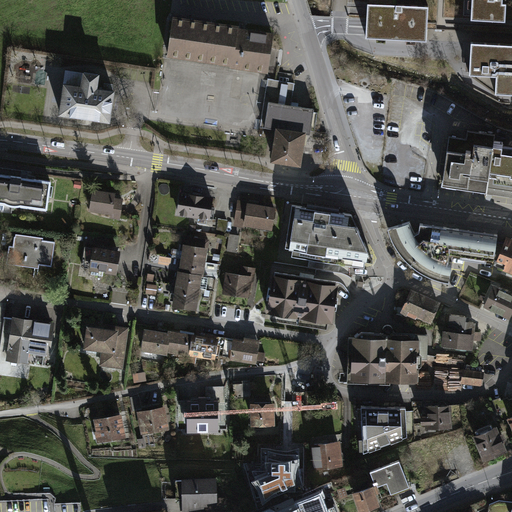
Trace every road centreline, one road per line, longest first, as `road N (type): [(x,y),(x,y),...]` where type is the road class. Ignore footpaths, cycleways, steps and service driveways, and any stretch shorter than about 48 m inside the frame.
road 1 (primary): [(0,140),(355,195)]
road 2 (residential): [(334,340),(0,292)]
road 3 (residential): [(0,416),(326,356)]
road 4 (residential): [(326,356),(328,381),(357,395),(457,394),(511,371)]
road 5 (residential): [(355,195),(297,0)]
road 6 (primary): [(355,195),(511,218)]
road 7 (residential): [(511,328),(397,279)]
